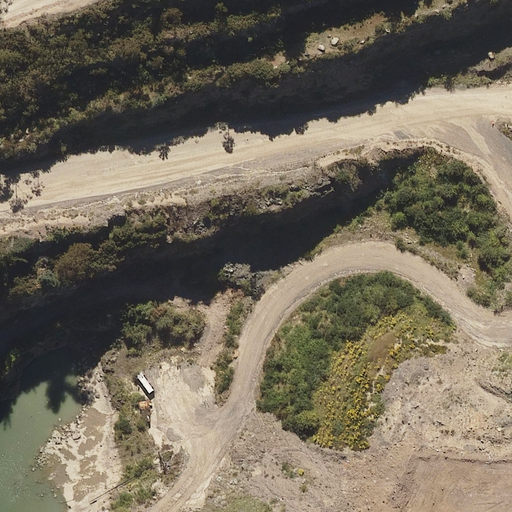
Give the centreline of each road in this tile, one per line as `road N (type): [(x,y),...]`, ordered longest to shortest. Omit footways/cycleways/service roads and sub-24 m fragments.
road 1 (track): [(0,192),(454,103),(511,102)]
road 2 (track): [(511,326),(488,325),(407,262),(367,254),(319,268),(279,299),(231,413),(161,511)]
road 3 (track): [(0,351),(121,288),(207,299),(218,310),(196,395),(201,462)]
